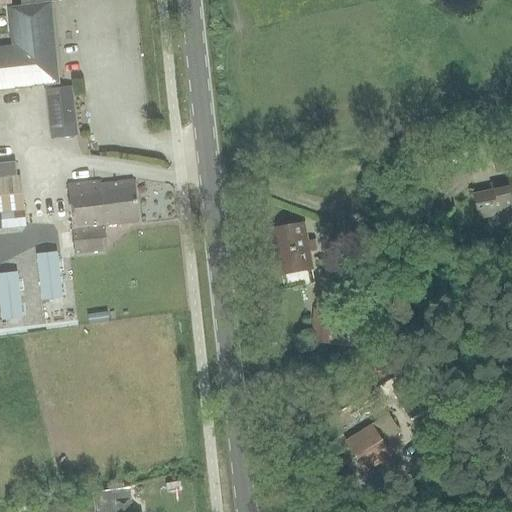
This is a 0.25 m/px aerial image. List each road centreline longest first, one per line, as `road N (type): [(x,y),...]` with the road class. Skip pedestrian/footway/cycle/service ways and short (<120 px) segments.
road 1 (secondary): [(246,511),(189,0)]
road 2 (track): [(511,320),(466,311),(511,427)]
